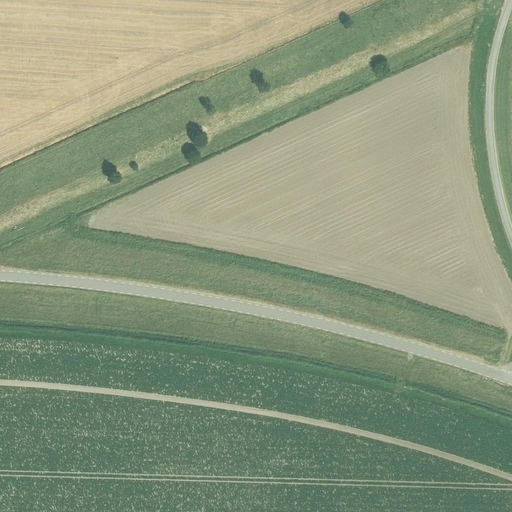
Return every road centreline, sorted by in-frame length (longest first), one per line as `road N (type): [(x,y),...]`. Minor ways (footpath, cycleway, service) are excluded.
road 1 (tertiary): [(511,378),(244,307),(0,275)]
road 2 (unclassified): [(511,238),(501,213),(488,106),(508,0)]
